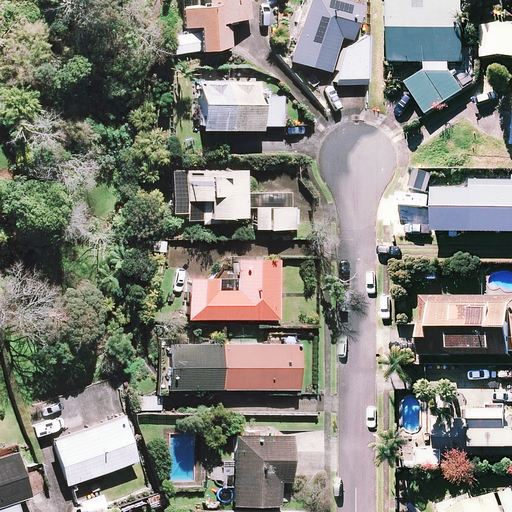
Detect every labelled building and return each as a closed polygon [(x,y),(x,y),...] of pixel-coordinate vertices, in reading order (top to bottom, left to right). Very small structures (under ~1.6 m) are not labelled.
[(247,20),(245,0),(196,0),(197,8),(178,9),(180,29),(194,27),(196,51),(228,48),(226,22),(247,20)] [(358,0),(303,0),(287,62),(327,73),(337,37),(348,41),(358,0)] [(462,0),(389,0),(388,65),(425,65),(425,76),(407,87),(425,116),(462,93),(444,64),(462,64),(462,0)] [(511,59),(511,28),(481,29),(481,60),(511,59)] [(366,34),(340,47),(333,85),(364,86),(366,34)] [(253,97),(253,85),(194,84),(193,130),(253,131),(253,126),(279,127),(280,97),(253,97)] [(243,192),(244,172),(169,170),(168,213),(183,213),(182,223),(198,223),(198,226),(225,227),(226,220),(242,220),(242,212),(252,212),(252,229),(292,229),(293,192),(243,192)] [(275,262),(233,261),(232,280),(212,279),(182,279),(182,319),(274,320),(275,262)] [(447,352),(492,353),(492,359),(511,359),(511,354),(511,353),(511,299),(420,298),(419,357),(447,358),(447,352)] [(294,390),(294,334),(266,334),(266,345),(158,345),(158,390),(294,390)] [(473,458),(473,451),(511,451),(511,422),(506,422),(507,414),(507,408),(487,408),(487,414),(469,414),(469,422),(456,422),(456,430),(434,430),(434,450),(434,454),(462,454),(462,458),(473,458)] [(135,461),(121,417),(49,441),(64,485),(135,461)] [(228,435),(228,461),(218,461),(218,466),(212,466),(212,481),(219,481),(219,488),(229,488),(229,506),(275,506),(274,481),(284,481),(284,435),(228,435)] [(29,496),(14,452),(0,456),(0,511),(18,511),(14,501),(29,496)] [(511,511),(511,491),(500,496),(504,511),(511,511)] [(157,493),(139,501),(143,511),(151,511),(163,507),(157,493)] [(89,511),(105,507),(101,496),(79,503),(82,511),(89,511)] [(500,511),(496,496),(473,502),(472,497),(439,507),(440,511),(500,511)]
